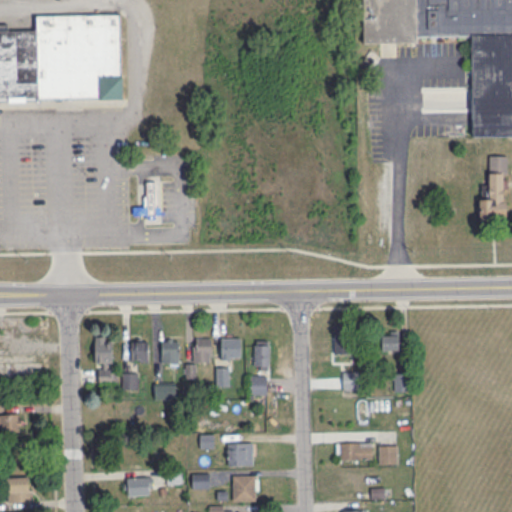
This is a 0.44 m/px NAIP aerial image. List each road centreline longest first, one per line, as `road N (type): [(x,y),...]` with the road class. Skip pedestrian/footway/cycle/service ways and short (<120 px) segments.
road 1 (tertiary): [(0,293),(511,284)]
road 2 (residential): [(308,511),(303,287)]
road 3 (residential): [(76,511),(68,291)]
